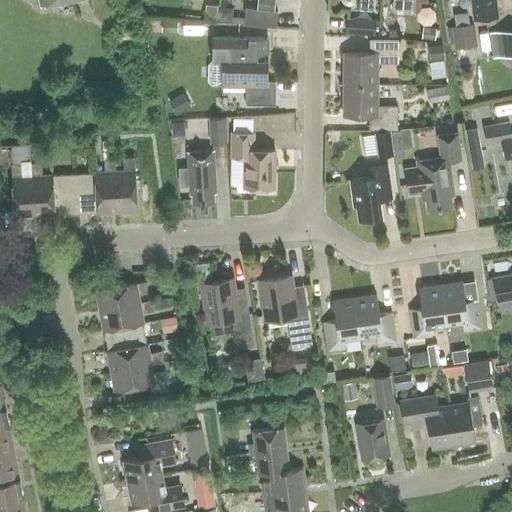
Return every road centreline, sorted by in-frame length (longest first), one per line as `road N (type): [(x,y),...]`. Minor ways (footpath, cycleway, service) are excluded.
road 1 (residential): [(55,268),(88,242),(274,235),(303,218)]
road 2 (residential): [(55,268),(89,511)]
road 3 (residential): [(303,218),(318,0)]
road 4 (residential): [(472,246),(375,260),(352,256),(303,218)]
road 5 (residential): [(376,511),(409,487),(511,463)]
